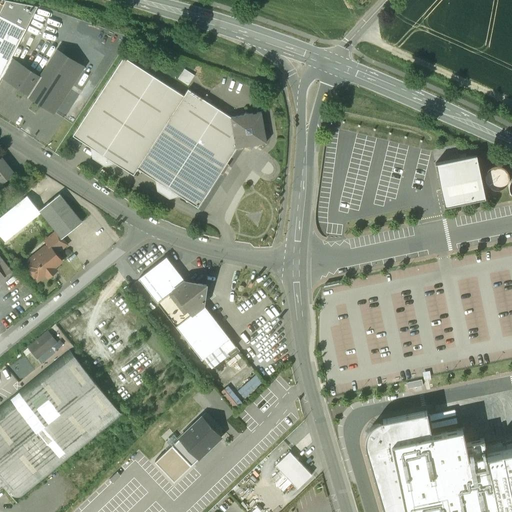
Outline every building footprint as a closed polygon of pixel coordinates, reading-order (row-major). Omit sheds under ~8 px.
[(37,6),(6,0),(5,0),(0,11),(0,15),(26,29),(37,6)] [(0,15),(0,79),(2,76),(11,58),(26,29),(0,15)] [(29,94),(28,95),(54,112),(83,67),(57,50),(29,94)] [(184,95),(124,56),(73,135),(133,174),(137,167),(198,207),(237,147),(231,116),(188,89),(184,95)] [(21,65),(11,58),(2,76),(10,81),(21,65)] [(40,77),(21,65),(10,81),(29,94),(40,77)] [(195,75),(185,68),(179,78),(188,84),(195,75)] [(262,111),(249,113),(246,112),(244,114),(231,116),(237,147),(248,145),(252,148),(255,144),(267,142),(262,111)] [(436,161),(445,204),(486,195),(477,153),(436,161)] [(0,183),(14,173),(2,157),(0,158),(0,183)] [(496,188),(500,188),(504,186),(508,183),(509,179),(509,175),(508,170),(505,167),(500,165),(496,165),(492,167),(488,170),(487,174),(487,179),(488,183),(491,186),(496,188)] [(82,221),(59,193),(39,210),(56,231),(62,238),(82,221)] [(40,212),(27,195),(0,215),(0,233),(5,240),(40,212)] [(45,246),(42,249),(41,252),(35,257),(32,257),(28,260),(28,263),(26,265),(38,280),(46,274),(48,277),(57,270),(55,267),(62,261),(56,253),(65,246),(65,241),(62,238),(56,231),(45,241),(49,246),(48,247),(45,246)] [(0,253),(0,279),(13,270),(0,253)] [(230,337),(204,304),(206,289),(201,282),(185,280),(167,256),(139,278),(202,359),(204,357),(221,344),(230,337)] [(47,332),(22,352),(25,357),(32,352),(37,358),(52,345),(47,339),(50,336),(47,332)] [(221,344),(204,357),(212,367),(229,354),(228,352),(221,344)] [(236,346),(228,352),(229,354),(231,357),(240,350),(236,346)] [(71,350),(0,406),(0,481),(4,486),(16,501),(123,416),(71,350)] [(257,376),(248,382),(252,387),(261,381),(257,376)] [(422,378),(406,381),(407,387),(423,384),(422,378)] [(235,407),(242,400),(227,385),(220,391),(235,407)] [(511,511),(511,444),(487,450),(484,437),(466,439),(462,426),(431,432),(425,409),(378,419),(370,425),(366,437),(368,447),(385,511),(511,511)] [(221,436),(202,416),(179,437),(198,458),(221,436)] [(164,446),(167,449),(172,444),(179,437),(174,432),(165,441),(167,443),(164,446)] [(172,444),(191,465),(198,458),(179,437),(172,444)] [(191,465),(172,444),(167,449),(155,460),(174,480),(191,465)] [(289,451),(275,464),(297,487),(311,474),(289,451)] [(246,477),(229,489),(233,494),(250,482),(246,477)]
